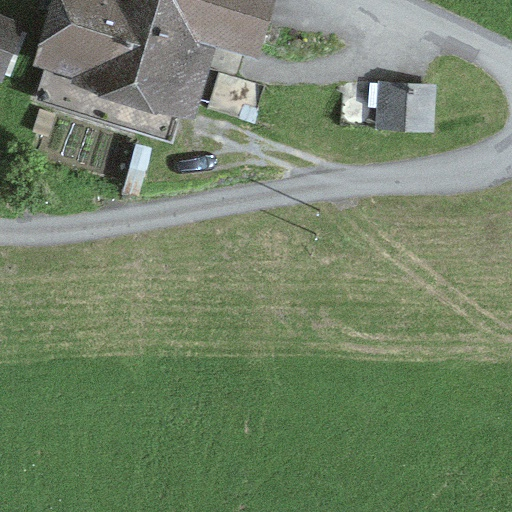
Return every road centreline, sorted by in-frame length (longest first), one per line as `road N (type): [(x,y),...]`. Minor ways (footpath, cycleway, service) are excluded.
road 1 (track): [(0,239),(31,245),(432,178),(511,152)]
road 2 (track): [(390,0),(511,62)]
